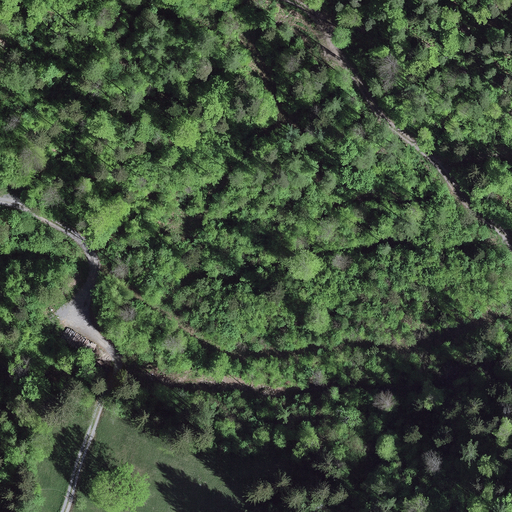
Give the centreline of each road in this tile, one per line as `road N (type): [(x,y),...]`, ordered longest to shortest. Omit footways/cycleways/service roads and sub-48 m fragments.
road 1 (track): [(0,200),(78,232),(97,257),(84,312),(107,345),(114,377),(63,511)]
road 2 (track): [(283,0),(332,30),(393,119),(511,237)]
